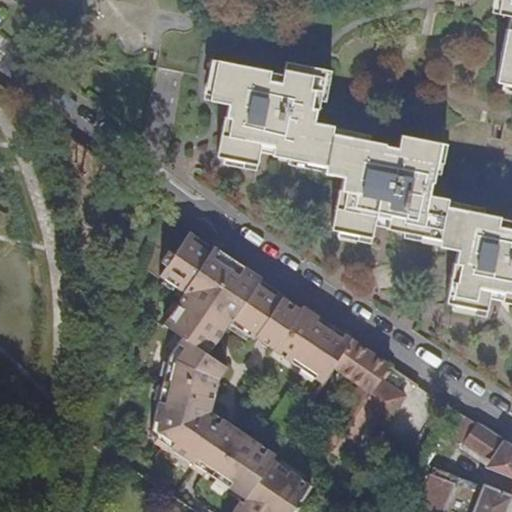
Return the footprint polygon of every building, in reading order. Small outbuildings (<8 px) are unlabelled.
[(511,0),(499,0),(497,13),(509,16),(507,28),(506,27),(504,35),(503,44),(496,80),(511,83),(511,0)] [(498,218),(445,208),(447,201),(427,197),(430,183),(431,184),(439,144),(399,136),(396,149),(384,146),(385,145),(331,135),(333,126),(314,123),(316,110),(318,110),(326,70),(285,62),(283,75),(270,74),(271,72),(217,61),(209,101),(229,105),(226,118),(225,117),(219,148),(217,157),(257,165),(260,152),(272,155),(272,156),(325,166),(323,174),(342,178),(340,191),(338,190),(330,230),(371,239),(373,226),(385,228),(385,230),(439,241),(438,245),(437,247),(457,251),(456,256),(454,264),(452,264),(444,304),(484,312),(487,299),(500,302),(499,303),(511,305),(511,215),(510,223),(498,220),(498,218)] [(273,461),(276,457),(229,425),(225,422),(221,420),(212,413),(213,405),(214,401),(215,397),(216,393),(219,381),(228,369),(209,356),(219,342),(223,336),(231,324),(235,327),(256,340),(257,338),(264,343),(269,347),(275,351),(275,352),(325,385),(327,382),(354,343),(305,308),(303,311),(290,303),(285,300),(286,297),(262,282),(263,279),(217,246),(215,249),(191,232),(190,234),(161,276),(162,277),(187,294),(165,325),(184,338),(170,359),(151,436),(247,501),(273,461)] [(389,367),(354,343),(327,382),(332,386),(340,373),(362,389),(328,439),(299,424),(288,439),(331,455),(389,367)] [(318,395),(305,415),(316,422),(329,403),(318,395)] [(447,437),(463,448),(492,468),(490,473),(511,481),(511,448),(459,414),(447,437)] [(460,452),(490,473),(492,468),(463,448),(460,452)] [(105,455),(103,467),(112,469),(116,462),(105,455)] [(294,511),(299,504),(303,503),(312,488),(273,461),(247,501),(238,511),(294,511)] [(444,511),(451,496),(476,506),(482,491),(434,472),(416,511),(444,511)] [(507,511),(511,501),(483,489),(482,491),(476,506),(451,496),(444,511),(507,511)]
